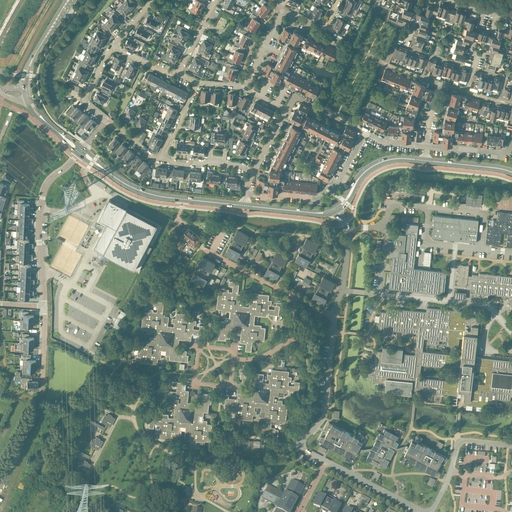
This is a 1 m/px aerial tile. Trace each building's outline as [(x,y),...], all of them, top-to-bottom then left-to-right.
[(126,0),(123,3),(130,10),(132,8),(133,9),(135,7),(133,4),(135,2),(132,0),(126,0)] [(195,0),(193,4),(202,8),(203,6),(205,5),(204,3),(203,3),(204,1),(205,1),(203,0),(195,0)] [(233,4),(224,0),(222,5),(227,7),(226,10),(233,14),(234,11),(231,9),(233,4)] [(260,8),(267,13),(271,9),(266,5),(268,3),(263,0),(262,0),(261,2),(263,4),(260,8)] [(348,0),(346,0),(345,4),(355,9),(357,10),(362,1),(360,0),(353,0),(352,2),(348,0)] [(412,0),(404,0),(403,2),(406,3),(404,9),(409,10),(412,0)] [(313,11),(321,15),(324,10),(319,8),(320,5),(315,2),(313,5),(315,6),(313,11)] [(436,7),(434,13),(441,15),(445,4),(440,2),(439,8),(436,7)] [(129,12),(130,10),(123,3),(119,8),(118,7),(116,9),(121,14),(123,11),(127,15),(129,13),(129,12)] [(202,8),(193,4),(191,3),(188,8),(192,10),(190,12),(198,16),(198,15),(197,15),(198,13),(199,13),(201,13),(200,11),(202,8)] [(351,17),(355,9),(345,4),(342,9),(346,11),(344,13),(351,17)] [(429,4),(425,16),(429,17),(431,12),(434,13),(436,7),(429,4)] [(445,4),(441,15),(445,17),(448,8),(449,5),(445,4)] [(264,17),(267,13),(260,8),(260,7),(256,11),(253,8),(251,11),(258,16),(259,13),(264,17)] [(449,21),(452,10),(448,8),(445,17),(444,20),(449,21)] [(414,20),(417,13),(416,13),(413,11),(409,10),(404,9),(402,15),(402,16),(410,19),(414,20)] [(311,10),(307,17),(314,21),(315,18),(319,20),(321,15),(313,11),(311,10)] [(458,21),(466,23),(467,17),(465,16),(467,11),(462,10),(458,21)] [(112,15),(108,20),(116,26),(118,24),(119,25),(121,23),(116,19),(118,17),(113,12),(111,15),(112,15)] [(427,24),(429,17),(425,16),(417,13),(414,20),(418,22),(419,22),(427,25),(427,24)] [(253,18),(250,23),(257,27),(260,23),(255,20),(257,17),(252,14),(250,16),(253,18)] [(397,19),(399,20),(401,21),(403,21),(406,22),(408,23),(410,19),(402,16),(402,15),(399,14),(397,19)] [(148,17),(145,24),(154,28),(156,24),(159,25),(160,26),(163,20),(162,20),(155,16),(153,19),(148,17)] [(475,20),(467,17),(466,23),(468,24),(467,29),(471,31),(475,20)] [(335,23),(344,27),(346,23),(348,24),(349,21),(344,18),(343,21),(337,18),(335,23)] [(116,26),(108,20),(104,24),(104,23),(102,25),(107,30),(109,28),(113,31),(115,29),(114,28),(116,26)] [(418,22),(417,26),(428,30),(430,25),(427,24),(427,25),(419,22),(418,22)] [(255,32),(257,27),(250,23),(247,27),(245,25),(243,28),(248,31),(250,28),(255,32)] [(335,23),(333,28),(336,29),(335,32),(342,36),(346,28),(344,27),(335,23)] [(179,25),(176,30),(179,32),(178,35),(186,39),(187,38),(187,39),(189,35),(188,35),(189,34),(183,31),(184,28),(179,25)] [(417,26),(416,30),(427,34),(428,30),(417,26)] [(499,27),(496,38),(501,40),(503,34),(505,35),(507,29),(499,27)] [(138,28),(135,34),(145,39),(148,40),(149,41),(152,35),(154,32),(146,28),(145,31),(144,30),(138,28)] [(241,38),(249,42),(251,38),(246,35),(247,32),(240,29),(239,31),(243,34),(241,38)] [(276,68),(271,77),(270,79),(279,83),(281,79),(285,81),(290,72),(286,70),(299,45),(303,47),(307,38),(299,33),(300,31),(295,29),(293,33),(289,42),(276,68)] [(284,40),(289,31),(285,29),(280,38),(284,40)] [(473,39),(475,40),(477,41),(479,33),(477,32),(471,31),(467,29),(464,36),(464,37),(473,39)] [(94,38),(103,42),(104,40),(106,40),(107,38),(102,35),(103,33),(97,30),(96,32),(97,33),(94,38)] [(414,34),(425,38),(427,34),(416,30),(414,34)] [(284,40),(289,42),(293,33),(289,31),(284,40)] [(485,31),(482,42),(486,44),(486,43),(488,36),(490,32),(485,31)] [(414,34),(413,39),(424,42),(425,38),(414,34)] [(173,36),(170,41),(176,44),(178,41),(183,44),(184,43),(185,43),(186,40),(186,39),(178,35),(177,37),(173,36)] [(469,43),(472,44),(473,39),(464,37),(464,36),(462,36),(460,40),(469,43)] [(491,37),(488,36),(486,43),(489,44),(490,45),(490,44),(499,47),(501,40),(496,38),(491,37)] [(92,37),(88,45),(89,45),(89,46),(95,49),(95,48),(97,46),(102,48),(103,46),(102,45),(103,42),(94,38),(92,37)] [(129,38),(125,45),(134,50),(138,43),(140,44),(143,46),(145,43),(142,42),(136,39),(135,41),(129,38)] [(247,47),(249,42),(241,38),(239,43),(236,41),(234,44),(240,47),(241,44),(247,47)] [(312,40),(307,38),(303,47),(307,49),(312,40)] [(414,44),(416,45),(418,45),(420,46),(419,49),(421,50),(424,42),(413,39),(411,43),(414,44)] [(200,45),(210,49),(211,46),(215,48),(217,43),(211,40),(210,43),(204,40),(203,41),(200,45)] [(316,42),(312,40),(307,49),(311,51),(316,42)] [(169,48),(167,51),(177,56),(178,55),(179,56),(180,53),(179,52),(180,51),(176,49),(177,46),(170,42),(167,47),(169,48)] [(311,51),(316,53),(320,44),(316,42),(311,51)] [(324,46),(320,44),(316,53),(320,56),(321,53),(325,46),(324,46)] [(321,53),(325,55),(330,46),(325,44),(324,46),(325,46),(321,53)] [(199,49),(199,51),(204,54),(203,56),(209,59),(211,55),(208,52),(210,49),(201,45),(201,46),(200,46),(199,49)] [(86,49),(84,54),(85,55),(94,60),(96,57),(97,58),(98,55),(93,53),(94,50),(95,49),(89,46),(88,47),(87,49),(86,49)] [(235,50),(234,55),(242,58),(244,53),(238,51),(239,48),(234,46),(232,49),(235,50)] [(334,48),(330,46),(325,55),(330,58),(334,48)] [(395,57),(399,59),(403,48),(399,46),(398,49),(395,48),(394,50),(397,51),(396,53),(396,55),(395,57)] [(339,51),(334,48),(330,58),(334,60),(339,51)] [(403,48),(399,59),(403,60),(404,60),(407,52),(408,49),(403,48)] [(164,54),(162,58),(167,61),(169,59),(174,62),(175,60),(176,61),(178,58),(177,57),(177,56),(167,51),(165,54),(164,54)] [(402,63),(407,65),(411,54),(407,52),(404,60),(403,60),(402,63)] [(455,58),(457,58),(459,59),(461,59),(461,62),(463,63),(464,60),(466,61),(468,56),(465,55),(465,56),(456,53),(453,52),(453,53),(452,58),(455,59),(455,58)] [(240,63),(242,58),(234,55),(231,54),(229,57),(232,59),(232,60),(229,58),(227,61),(233,63),(234,61),(240,63)] [(411,66),(415,55),(411,54),(407,65),(411,66)] [(421,65),(422,63),(423,61),(424,58),(425,56),(420,54),(419,57),(416,65),(423,68),(424,66),(421,65)] [(79,60),(78,63),(79,63),(86,67),(88,63),(93,66),(94,63),(93,62),(94,60),(85,55),(83,60),(82,60),(79,60)] [(419,57),(415,55),(411,66),(415,68),(416,65),(419,57)] [(123,61),(117,57),(112,66),(116,69),(115,71),(117,72),(117,73),(120,74),(123,68),(120,67),(123,61)] [(194,58),(192,61),(193,62),(192,63),(201,67),(202,64),(208,66),(210,62),(202,58),(201,60),(195,57),(194,59),(194,58)] [(431,63),(430,65),(429,67),(427,67),(426,69),(433,71),(436,63),(437,60),(432,58),(431,63)] [(493,69),(492,72),(494,73),(496,65),(497,65),(488,63),(488,62),(485,61),(484,66),(487,67),(489,68),(488,71),(490,71),(491,68),(493,69)] [(79,63),(75,72),(76,73),(85,77),(87,75),(88,75),(89,73),(84,70),(86,67),(79,63)] [(190,67),(190,68),(195,71),(194,74),(202,78),(204,73),(201,71),(203,68),(201,67),(192,63),(192,64),(191,63),(190,66),(190,67)] [(227,63),(224,71),(236,74),(238,74),(239,70),(235,69),(236,66),(233,65),(227,63)] [(267,74),(271,65),(267,63),(263,72),(267,74)] [(437,75),(440,64),(436,63),(433,71),(432,74),(437,75)] [(450,63),(446,75),(450,76),(451,76),(453,68),(454,65),(450,63)] [(137,68),(130,64),(127,71),(124,70),(121,77),(124,78),(125,75),(132,78),(137,68)] [(267,74),(271,77),(276,68),(271,65),(267,74)] [(464,80),(464,78),(465,76),(466,74),(469,75),(469,72),(466,72),(467,69),(462,67),(462,70),(459,79),(464,80)] [(457,69),(453,68),(451,76),(450,76),(449,79),(454,80),(457,69)] [(386,81),(390,71),(385,69),(381,79),(386,81)] [(221,70),(220,75),(223,76),(222,79),(228,81),(229,78),(235,79),(236,74),(224,71),(221,70)] [(394,73),(390,71),(386,81),(391,82),(394,73)] [(290,72),(285,81),(290,83),(294,74),(290,72)] [(476,77),(476,79),(475,81),(472,80),(472,82),(479,84),(482,76),(483,73),(478,72),(477,75),(476,77)] [(85,77),(76,73),(74,78),(73,77),(72,80),(77,83),(79,81),(84,83),(85,80),(84,80),(85,77)] [(151,83),(155,76),(150,73),(149,74),(146,73),(143,80),(151,83)] [(395,84),(399,75),(394,73),(391,82),(395,84)] [(294,74),(290,83),(294,86),(298,76),(294,74)] [(403,76),(399,75),(395,84),(400,86),(403,76)] [(159,78),(155,76),(151,83),(153,85),(152,88),(154,89),(159,78)] [(294,86),(298,88),(303,79),(298,76),(294,86)] [(400,86),(404,88),(408,78),(403,76),(400,86)] [(498,85),(499,83),(499,81),(500,78),(495,76),(494,79),(495,79),(492,88),(493,88),(492,88),(500,90),(500,88),(497,87),(498,85)] [(112,81),(106,78),(105,81),(104,80),(101,86),(104,88),(102,90),(111,95),(110,94),(114,86),(116,87),(118,83),(112,80),(112,81)] [(164,81),(159,78),(154,89),(156,90),(157,87),(160,88),(164,81)] [(409,89),(412,80),(408,78),(404,88),(409,89)] [(303,79),(298,88),(302,90),(307,81),(303,79)] [(421,97),(425,88),(427,83),(422,81),(421,83),(412,80),(409,89),(413,91),(406,109),(415,113),(421,97)] [(163,94),(169,83),(164,81),(160,88),(163,90),(161,93),(163,94)] [(307,81),(302,90),(306,92),(307,92),(310,85),(312,83),(307,81)] [(174,86),(169,83),(163,94),(165,95),(167,92),(170,93),(174,86)] [(314,87),(310,85),(307,92),(306,92),(305,94),(310,97),(314,87)] [(179,88),(174,86),(170,93),(173,95),(171,98),(173,99),(173,98),(179,88)] [(510,99),(511,90),(511,87),(508,86),(507,89),(504,88),(503,94),(506,95),(505,98),(510,99)] [(314,87),(310,97),(314,99),(319,90),(314,87)] [(179,88),(173,98),(178,101),(180,98),(183,90),(179,88)] [(421,97),(426,99),(429,89),(425,88),(421,97)] [(429,89),(426,99),(430,101),(434,91),(429,89)] [(183,90),(180,98),(184,101),(188,93),(183,90)] [(204,101),(210,102),(211,94),(208,94),(208,91),(202,90),(201,98),(200,98),(199,104),(204,104),(204,101)] [(459,105),(464,106),(466,97),(457,94),(458,92),(453,90),(451,95),(449,105),(446,116),(455,119),(459,105)] [(211,94),(210,102),(216,102),(216,105),(220,106),(221,100),(220,100),(220,92),(214,92),(214,94),(211,94)] [(110,97),(103,93),(102,96),(97,93),(94,99),(103,104),(105,100),(108,102),(110,97)] [(231,104),(237,104),(239,97),(235,96),(235,94),(229,93),(228,100),(227,100),(226,106),(231,107),(231,104)] [(243,99),(239,97),(237,104),(243,107),(241,110),(245,112),(248,107),(247,106),(250,100),(245,97),(243,99)] [(255,113),(260,104),(255,102),(251,110),(255,113)] [(484,107),(483,109),(483,111),(482,113),(486,115),(486,114),(487,115),(489,106),(490,103),(485,102),(484,105),(482,104),(481,106),(484,107)] [(301,103),(299,107),(308,112),(310,107),(301,103)] [(255,113),(260,115),(264,106),(260,104),(255,113)] [(164,109),(175,115),(177,110),(167,105),(166,108),(165,107),(164,109)] [(81,112),(82,111),(77,107),(76,108),(74,106),(67,114),(70,116),(71,115),(75,118),(76,118),(81,112)] [(268,109),(264,106),(260,115),(264,117),(268,109)] [(296,111),(305,116),(308,112),(299,107),(296,111)] [(133,110),(130,108),(125,117),(131,120),(134,115),(136,116),(139,111),(134,108),(133,110)] [(164,110),(162,114),(165,115),(165,116),(173,120),(175,115),(164,109),(164,110)] [(273,111),(268,109),(264,117),(268,119),(273,111)] [(294,121),(272,164),(281,169),(303,126),(335,142),(322,168),(331,173),(344,147),(349,149),(353,140),(351,139),(342,135),(305,116),(296,111),(294,110),(290,119),(294,121)] [(361,120),(366,122),(370,113),(366,111),(361,120)] [(370,113),(366,122),(370,124),(376,113),(371,111),(370,113)] [(83,114),(81,112),(76,118),(75,118),(74,120),(77,122),(78,120),(83,124),(88,118),(89,116),(84,112),(83,114)] [(376,113),(370,124),(374,126),(380,114),(376,112),(376,113)] [(191,116),(190,122),(201,123),(202,118),(204,118),(204,115),(196,114),(196,117),(191,116)] [(380,114),(374,126),(378,128),(383,119),(384,117),(380,114)] [(160,117),(159,119),(170,124),(171,124),(172,123),(171,122),(173,120),(165,116),(163,118),(160,117)] [(398,125),(397,135),(402,136),(401,140),(411,141),(411,139),(413,129),(414,117),(404,116),(403,125),(398,125)] [(147,125),(149,121),(150,120),(145,117),(144,119),(140,117),(136,126),(142,129),(144,124),(147,125)] [(83,124),(81,126),(84,129),(84,128),(88,132),(90,130),(96,122),(91,118),(90,120),(88,118),(83,124)] [(168,129),(170,124),(159,119),(158,121),(161,123),(160,125),(168,129)] [(383,119),(378,128),(383,131),(388,122),(383,119)] [(457,141),(458,131),(454,131),(455,121),(445,120),(444,132),(443,142),(442,145),(452,146),(453,141),(457,141)] [(201,123),(190,122),(189,127),(195,128),(195,131),(201,131),(201,123)] [(245,130),(255,135),(257,130),(258,131),(260,128),(254,125),(250,123),(249,126),(248,125),(245,130)] [(168,129),(160,125),(156,133),(162,136),(164,133),(165,134),(168,129)] [(344,130),(353,135),(355,131),(346,126),(344,130)] [(243,129),(241,133),(241,134),(243,135),(244,135),(242,138),(252,143),(254,140),(252,139),(255,135),(245,130),(243,129)] [(344,130),(342,135),(351,139),(353,135),(344,130)] [(153,132),(150,139),(152,140),(152,141),(160,145),(162,140),(161,139),(162,136),(156,133),(153,132)] [(219,142),(220,132),(215,132),(212,132),(211,136),(211,143),(214,144),(214,142),(219,142)] [(226,133),(220,132),(219,142),(224,143),(224,145),(228,145),(228,138),(229,134),(226,134),(226,133)] [(500,146),(505,147),(505,141),(508,142),(509,135),(506,135),(501,134),(501,137),(500,146)] [(487,137),(487,140),(487,142),(484,142),(483,144),(486,145),(486,148),(491,148),(492,136),(487,136),(487,137)] [(114,154),(116,151),(121,145),(119,143),(120,142),(115,138),(109,145),(113,149),(111,152),(114,154)] [(251,146),(252,143),(242,138),(241,141),(240,140),(238,145),(247,150),(249,145),(251,146)] [(152,141),(152,140),(150,139),(147,144),(157,150),(160,145),(152,141)] [(182,154),(183,144),(178,143),(178,139),(175,139),(174,147),(177,147),(176,153),(182,154)] [(205,146),(200,146),(199,155),(204,156),(205,150),(208,151),(208,143),(205,142),(205,146)] [(122,159),(123,157),(129,151),(128,150),(126,149),(127,147),(122,143),(121,145),(116,151),(120,155),(119,156),(122,159)] [(188,144),(183,144),(182,154),(187,154),(188,149),(191,149),(191,143),(188,143),(188,144)] [(199,155),(200,146),(194,145),(195,143),(191,143),(191,149),(194,149),(193,155),(199,155)] [(247,150),(238,145),(235,150),(236,150),(235,153),(239,155),(238,155),(245,158),(246,155),(245,154),(247,150)] [(123,157),(128,161),(126,162),(129,165),(130,163),(136,156),(133,154),(134,153),(129,149),(128,150),(129,151),(123,157)] [(130,163),(135,167),(134,168),(136,171),(138,169),(143,162),(140,160),(141,159),(137,155),(136,156),(130,163)] [(136,170),(135,172),(140,176),(142,178),(150,168),(148,166),(149,165),(144,161),(143,162),(138,169),(136,171),(136,170)] [(153,169),(152,178),(156,179),(157,176),(161,177),(162,168),(156,167),(156,169),(153,169)] [(162,168),(161,177),(169,177),(170,171),(167,170),(167,169),(162,168)] [(329,177),(331,173),(322,168),(320,172),(329,177)] [(170,171),(169,177),(172,178),(172,181),(178,181),(178,178),(179,170),(173,169),(173,171),(170,171)] [(283,190),(284,180),(280,180),(281,170),(271,169),(269,181),(268,191),(268,194),(278,195),(278,190),(283,190)] [(184,170),(179,170),(178,178),(183,179),(183,181),(186,182),(186,179),(187,172),(184,172),(184,170)] [(186,179),(195,180),(196,172),(190,171),(190,173),(187,172),(186,179)] [(210,183),(215,184),(216,173),(211,173),(211,171),(208,171),(207,178),(207,182),(210,182),(210,183)] [(196,172),(195,180),(203,181),(204,174),(201,174),(201,172),(196,172)] [(216,173),(215,184),(220,184),(223,184),(224,173),(221,172),(221,174),(216,173)] [(327,181),(329,177),(320,172),(318,177),(327,181)] [(224,173),(223,184),(226,184),(226,187),(231,188),(232,186),(231,186),(232,175),(227,175),(228,173),(224,173)] [(231,188),(231,189),(239,190),(240,186),(240,182),(241,174),(238,174),(237,176),(233,175),(231,186),(232,186),(231,188)] [(258,179),(257,189),(259,189),(259,190),(263,191),(265,181),(260,180),(260,181),(258,179)] [(0,209),(3,211),(8,195),(5,194),(6,190),(4,189),(6,185),(0,182),(0,209)] [(467,192),(466,204),(481,205),(482,193),(467,192)] [(101,230),(92,247),(139,271),(162,227),(109,199),(95,227),(101,230)] [(18,200),(17,209),(33,210),(34,208),(30,208),(29,207),(29,204),(24,203),(24,200),(18,200)] [(498,212),(497,221),(494,220),(493,226),(487,225),(487,226),(485,243),(491,244),(500,245),(501,233),(508,234),(506,246),(511,246),(511,221),(511,222),(511,218),(511,213),(498,212)] [(432,235),(432,238),(438,238),(447,239),(454,240),(458,240),(467,241),(470,242),(476,242),(477,229),(477,228),(478,220),(477,220),(476,220),(452,217),(451,217),(447,217),(434,215),(434,218),(433,222),(433,228),(433,229),(432,235)] [(417,223),(413,223),(413,224),(407,223),(406,234),(395,233),(392,259),(390,259),(389,263),(391,263),(389,288),(444,294),(446,272),(414,268),(418,225),(417,225),(417,223)] [(180,234),(178,236),(181,238),(185,241),(187,239),(191,242),(189,244),(194,248),(196,246),(199,242),(202,238),(188,228),(187,230),(184,228),(183,229),(180,234)] [(235,238),(233,242),(245,249),(247,244),(245,243),(248,236),(238,230),(234,237),(235,238)] [(304,245),(302,250),(317,258),(320,253),(314,250),(318,244),(307,238),(303,245),(304,245)] [(245,249),(233,242),(230,246),(229,246),(226,253),(236,259),(240,252),(242,253),(245,249)] [(306,266),(309,260),(315,262),(317,258),(302,250),(300,254),(299,253),(295,260),(306,266)] [(268,256),(265,260),(280,268),(283,264),(284,264),(287,258),(283,255),(276,252),(273,258),(268,256)] [(200,263),(198,268),(213,276),(217,268),(213,266),(215,263),(202,256),(199,263),(200,263)] [(276,279),(279,273),(278,272),(280,268),(265,260),(263,265),(268,268),(265,274),(272,277),(276,279)] [(458,281),(458,284),(468,285),(468,282),(473,282),(472,289),(471,292),(474,292),(479,293),(484,293),(501,295),(506,296),(511,296),(511,304),(511,309),(511,314),(511,276),(510,277),(483,274),(481,274),(479,274),(479,276),(476,275),(474,275),(472,275),(472,276),(468,275),(468,274),(469,265),(467,265),(465,265),(460,265),(459,274),(458,281)] [(195,272),(191,278),(203,285),(205,281),(209,283),(213,276),(198,268),(195,272)] [(327,293),(329,289),(330,289),(331,289),(334,283),(323,277),(320,283),(315,280),(312,285),(327,293)] [(218,292),(217,309),(222,310),(222,313),(226,313),(226,311),(230,311),(230,318),(225,317),(225,321),(221,321),(220,329),(218,329),(217,334),(219,334),(219,339),(225,340),(226,338),(230,338),(231,330),(241,331),(240,343),(244,343),(246,343),(245,351),(251,351),(252,342),(260,343),(260,340),(262,341),(264,341),(266,328),(261,327),(261,325),(258,325),(254,324),(255,315),(259,316),(267,316),(267,314),(279,316),(279,309),(282,309),(283,303),(277,302),(276,305),(275,305),(275,309),(269,309),(269,305),(271,305),(272,300),(268,300),(269,295),(252,293),(251,298),(248,298),(247,303),(249,303),(249,307),(243,306),(243,302),(239,301),(240,294),(238,294),(238,289),(239,282),(229,281),(229,285),(233,286),(232,292),(228,292),(229,289),(224,289),(224,292),(218,292)] [(323,304),(326,298),(325,297),(327,293),(312,285),(310,290),(315,292),(312,298),(312,299),(323,304)] [(17,292),(17,301),(23,301),(23,298),(29,299),(29,298),(29,296),(29,295),(30,295),(34,295),(34,293),(20,292),(17,292)] [(127,338),(126,347),(130,347),(129,351),(134,352),(134,347),(140,348),(140,352),(138,352),(137,356),(140,357),(140,362),(157,364),(158,359),(161,359),(161,354),(159,354),(160,350),(166,351),(165,355),(170,356),(169,360),(188,362),(188,355),(186,355),(187,351),(178,350),(179,339),(191,341),(191,336),(193,336),(193,337),(199,338),(200,335),(203,335),(204,326),(200,325),(199,329),(193,329),(194,325),(196,325),(196,320),(193,320),(194,315),(176,313),(176,318),(173,318),(172,322),(174,323),(174,327),(168,326),(169,317),(165,316),(165,314),(163,314),(164,302),(154,301),(153,305),(158,306),(157,312),(153,312),(153,309),(149,309),(148,312),(143,312),(141,329),(147,329),(146,333),(151,333),(151,331),(155,331),(154,337),(150,337),(150,341),(142,340),(142,343),(135,342),(136,339),(127,338)] [(408,354),(402,354),(403,349),(383,347),(382,351),(376,351),(374,364),(368,363),(367,373),(366,377),(373,377),(372,382),(376,382),(375,384),(385,385),(384,392),(408,395),(411,395),(412,390),(464,396),(463,405),(489,407),(490,403),(496,404),(497,399),(510,401),(511,396),(511,360),(475,357),(478,325),(479,317),(466,316),(466,312),(427,307),(426,312),(408,310),(387,308),(386,312),(380,311),(378,325),(378,329),(382,330),(382,334),(393,335),(394,331),(402,332),(401,336),(408,337),(413,337),(413,333),(417,333),(416,342),(416,350),(415,355),(408,354)] [(122,310),(113,326),(118,329),(127,313),(122,310)] [(20,320),(33,321),(33,315),(28,315),(28,312),(22,311),(22,315),(23,315),(23,320),(20,320)] [(20,320),(20,329),(27,330),(27,327),(33,327),(33,321),(20,320)] [(22,334),(22,337),(23,337),(23,342),(33,343),(33,338),(34,338),(34,337),(28,337),(29,334),(22,334)] [(21,342),(20,352),(28,352),(28,349),(33,349),(33,343),(23,342),(21,342)] [(23,356),(22,365),(35,366),(35,360),(30,360),(30,357),(23,356)] [(22,365),(22,374),(29,374),(30,371),(35,372),(35,371),(35,366),(22,365)] [(223,394),(222,404),(225,404),(224,408),(229,408),(229,404),(235,404),(235,408),(233,408),(232,413),(236,413),(235,418),(237,419),(252,420),(253,415),(256,415),(257,411),(255,410),(255,407),(261,407),(261,411),(260,417),(264,417),(264,419),(264,423),(264,424),(266,424),(266,425),(259,425),(259,431),(264,431),(265,431),(272,432),(271,435),(276,436),(277,436),(278,435),(278,430),(275,429),(275,428),(271,427),(271,423),(280,424),(280,421),(286,422),(286,413),(287,404),(282,404),(282,401),(278,400),(278,402),(274,402),(274,396),(279,396),(284,397),(284,392),(287,393),(287,391),(293,391),(292,395),(298,395),(298,392),(304,392),(305,392),(305,389),(304,389),(301,389),(301,388),(304,388),(305,388),(305,385),(299,384),(300,382),(295,381),(294,386),(288,385),(289,381),(291,381),(291,377),(288,376),(289,371),(271,369),(271,375),(268,374),(267,379),(269,379),(269,383),(263,382),(264,374),(241,371),(240,378),(242,378),(242,383),(250,384),(249,394),(238,393),(237,399),(229,398),(229,395),(226,395),(225,394),(223,394)] [(22,378),(21,381),(24,381),(24,388),(26,388),(27,388),(31,388),(30,389),(34,390),(34,388),(37,389),(38,381),(37,381),(32,381),(29,381),(29,378),(22,378)] [(150,418),(149,428),(154,428),(154,424),(160,424),(160,428),(158,428),(157,433),(160,433),(160,438),(177,440),(178,435),(181,435),(181,431),(179,430),(180,426),(186,427),(185,431),(184,440),(189,441),(189,439),(191,440),(190,448),(184,448),(183,454),(190,454),(190,451),(200,452),(200,448),(196,447),(196,441),(200,442),(200,444),(205,444),(205,441),(210,442),(212,424),(207,424),(207,420),(203,420),(202,422),(198,422),(199,416),(203,416),(204,412),(208,412),(209,404),(211,404),(211,400),(209,399),(210,394),(203,393),(203,395),(199,395),(198,403),(188,402),(189,391),(185,390),(186,384),(183,384),(183,382),(173,381),(173,386),(177,386),(177,391),(169,391),(169,393),(165,392),(163,405),(168,406),(167,408),(175,409),(174,418),(168,417),(169,414),(162,414),(163,411),(154,410),(153,416),(154,416),(154,418),(150,418)] [(110,426),(114,418),(112,416),(111,415),(108,414),(107,416),(107,418),(105,423),(110,426)] [(321,437),(319,440),(331,446),(330,447),(334,449),(335,448),(341,452),(341,453),(345,455),(345,454),(349,456),(350,454),(355,457),(358,451),(360,448),(362,442),(358,440),(358,439),(354,437),(355,435),(351,433),(351,434),(344,430),(344,429),(341,427),(340,428),(329,422),(327,426),(330,427),(324,438),(321,437)] [(370,452),(367,459),(373,462),(374,460),(379,463),(378,465),(385,468),(388,461),(389,462),(391,458),(390,457),(394,450),(395,451),(397,447),(396,446),(399,441),(397,440),(399,437),(392,433),(393,430),(386,426),(384,430),(382,434),(380,433),(378,437),(377,436),(375,440),(376,441),(372,448),(372,447),(369,451),(370,452)] [(98,449),(102,441),(100,440),(99,438),(96,437),(95,439),(95,441),(93,446),(98,449)] [(412,441),(404,456),(409,458),(408,460),(412,462),(411,463),(415,465),(416,464),(423,468),(422,468),(426,470),(438,476),(440,472),(437,470),(442,460),(445,461),(447,458),(436,452),(436,451),(432,449),(432,450),(425,446),(426,445),(422,443),(421,445),(416,442),(415,443),(412,441)] [(438,441),(435,448),(440,450),(443,444),(438,441)] [(320,446),(317,451),(324,454),(327,449),(320,446)] [(86,472),(90,464),(87,463),(87,461),(84,460),(83,462),(83,464),(80,469),(86,472)] [(374,476),(372,480),(377,482),(380,476),(381,476),(375,473),(374,476)] [(430,477),(427,484),(432,486),(436,480),(430,477)] [(290,511),(302,490),(291,484),(285,495),(279,492),(271,488),(265,500),(278,507),(275,511),(290,511)] [(319,494),(313,505),(320,509),(321,508),(325,510),(333,495),(328,492),(325,498),(319,494)] [(333,495),(325,510),(328,511),(337,511),(341,506),(335,502),(337,497),(333,495)]
